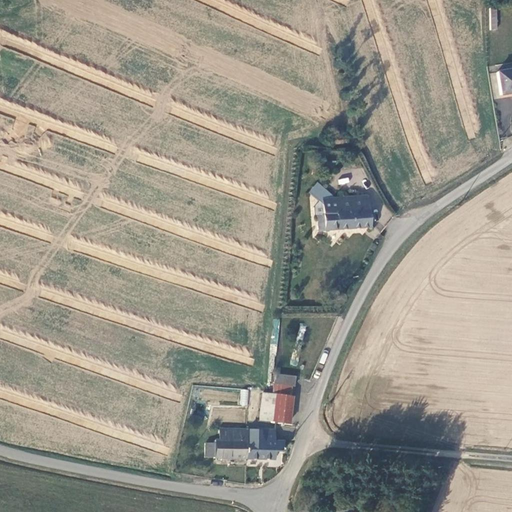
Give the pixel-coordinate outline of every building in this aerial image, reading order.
[(511,70),(497,73),(500,94),(511,92),(511,70)] [(431,181),(428,171),(421,174),(425,183),(431,181)] [(323,199),(335,198),(318,183),(309,193),(319,201),(324,205),(323,199)] [(335,198),(323,199),(324,205),(324,214),(325,230),(370,227),(368,196),(335,198)] [(314,207),(314,215),(319,215),(324,214),(324,205),(319,201),(314,207)] [(262,417),(263,417),(290,420),(293,395),(266,392),(265,392),(262,417)] [(207,458),(246,460),(248,431),(220,429),(220,439),(215,446),(207,445),(207,458)] [(262,431),(248,431),(246,460),(275,462),(277,433),(261,433),(262,431)]
